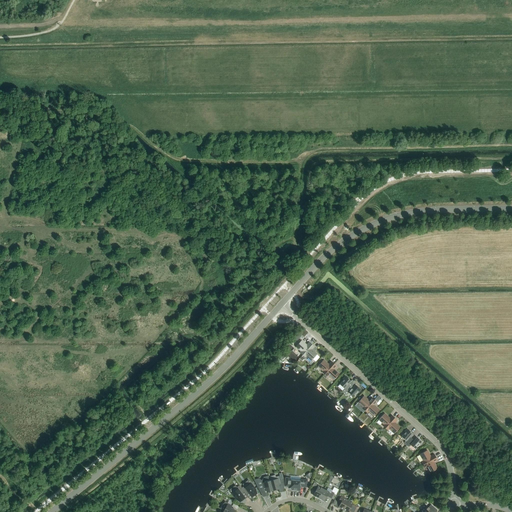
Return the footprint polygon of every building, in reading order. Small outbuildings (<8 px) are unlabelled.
[(302,355),(312,344),(310,342),(307,345),(302,340),(296,347),(301,352),(300,353),(302,355)] [(312,344),(302,355),(305,358),(306,356),(311,361),(313,360),(315,362),(319,357),(317,355),(317,354),(312,350),(315,347),(312,344)] [(324,375),(334,364),(332,362),(329,365),(324,360),(318,367),(323,371),(322,373),(324,375)] [(334,364),(324,375),(327,377),(328,376),(333,380),(339,374),(334,369),(337,366),(334,364)] [(342,391),(344,393),(350,386),(348,385),(351,381),(345,376),(343,379),(344,380),(340,385),(344,389),(342,391)] [(350,386),(344,393),(347,395),(349,393),(353,397),(357,392),(358,393),(361,390),(355,385),(352,388),(350,386)] [(365,411),(374,400),(372,398),(369,401),(364,396),(358,403),(363,407),(362,409),(365,411)] [(374,400),(365,411),(367,413),(368,412),(374,417),(380,410),(374,405),(377,402),(374,400)] [(385,428),(395,418),(392,415),(390,418),(385,413),(379,420),(384,425),(383,426),(385,428)] [(395,418),(385,428),(388,431),(389,429),(394,434),(400,427),(395,423),(397,420),(395,418)] [(404,443),(407,445),(412,439),(410,437),(413,434),(407,429),(404,432),(405,433),(401,437),(406,441),(404,443)] [(414,441),(412,439),(407,445),(409,447),(411,445),(415,449),(419,445),(420,446),(423,443),(417,438),(414,441)] [(423,465),(436,457),(434,454),(431,457),(427,450),(420,455),(423,461),(421,462),(423,465)] [(436,457),(423,465),(425,468),(426,467),(430,473),(438,469),(434,463),(438,461),(436,457)] [(254,480),(260,492),(264,490),(266,490),(267,492),(273,491),(270,481),(269,476),(264,478),(262,481),(256,483),(254,480)] [(276,479),(270,481),(273,491),(279,489),(278,487),(282,486),(281,484),(283,483),(283,478),(280,479),(280,476),(276,477),(276,479)] [(300,481),(290,480),(290,478),(285,477),(284,487),(288,487),(288,488),(292,488),(292,490),(300,491),(301,487),(304,487),(307,487),(307,480),(304,480),(300,479),(300,481)] [(319,498),(324,489),(316,485),(317,484),(314,482),(311,488),(316,490),(313,495),(319,498)] [(244,486),(241,488),(244,492),(246,495),(249,493),(252,497),(257,494),(256,489),(251,483),(245,488),(244,486)] [(244,492),(241,488),(239,486),(237,488),(238,489),(232,493),(236,500),(240,502),(245,498),(242,494),(244,492)] [(324,489),(319,498),(324,501),(327,496),(331,499),(334,493),(331,491),(332,490),(327,488),(326,490),(324,489)] [(343,510),(348,501),(341,497),(338,501),(338,502),(337,502),(335,507),(338,509),(338,507),(343,510)] [(348,501),(343,510),(346,511),(356,511),(359,507),(348,501)] [(220,509),(224,511),(234,511),(236,511),(230,507),(231,505),(225,502),(224,504),(223,504),(220,509)]
